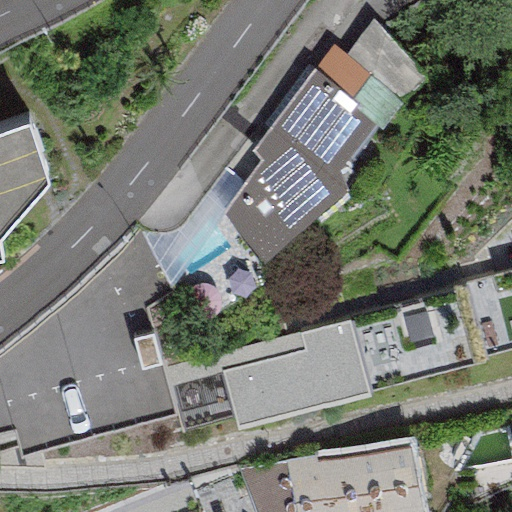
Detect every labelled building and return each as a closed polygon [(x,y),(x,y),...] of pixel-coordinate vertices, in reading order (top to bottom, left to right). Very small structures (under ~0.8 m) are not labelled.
[(371,11),(346,47),(400,81),(424,55),(371,11)] [(346,47),(333,39),(317,63),(358,91),(356,95),(374,107),(381,111),(400,81),(346,47)] [(317,63),(311,60),(251,142),(262,153),(226,199),(265,246),(346,174),(339,156),(374,107),(356,95),(358,91),(317,63)] [(0,222),(2,222),(0,209),(0,206),(50,155),(30,100),(0,109),(0,222)] [(170,286),(136,226),(131,225),(115,239),(94,261),(60,292),(41,308),(0,342),(0,423),(1,423),(17,421),(22,438),(174,392),(146,303),(170,286)] [(511,259),(466,275),(484,333),(484,336),(511,326),(511,259)] [(465,271),(350,309),(370,372),(484,333),(466,275),(465,271)] [(238,410),(370,372),(350,309),(350,308),(220,351),(238,410)] [(316,447),(287,455),(297,505),(298,511),(386,511),(427,504),(411,431),(316,452),(316,447)] [(259,511),(287,511),(297,505),(287,455),(241,467),(259,511)]
